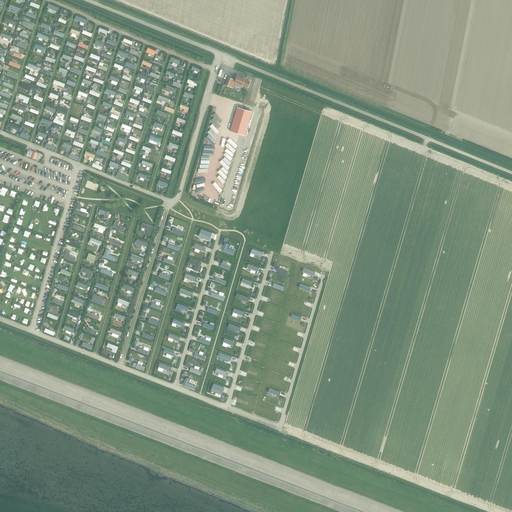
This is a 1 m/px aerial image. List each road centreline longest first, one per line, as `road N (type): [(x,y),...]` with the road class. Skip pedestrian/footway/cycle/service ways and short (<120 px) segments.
road 1 (track): [(511,173),(236,60)]
road 2 (unclassified): [(236,60),(86,0)]
